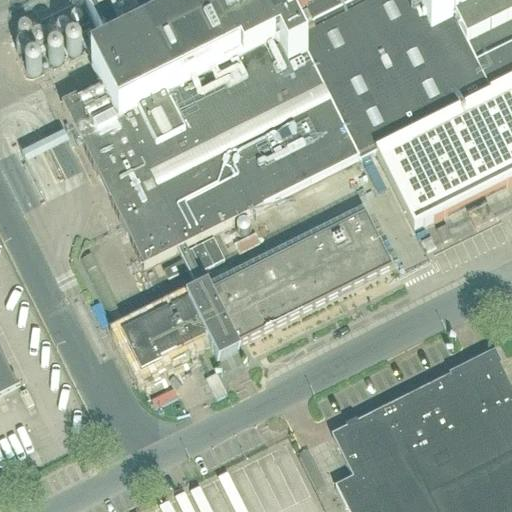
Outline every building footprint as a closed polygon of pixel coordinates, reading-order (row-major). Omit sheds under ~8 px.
[(210,240),(372,159),(411,238),(511,187),(511,0),(119,0),(86,17),(91,27),(110,64),(92,73),(101,91),(61,109),(143,273),(210,240)] [(81,6),(38,27),(43,37),(65,27),(70,37),(91,27),(86,17),(81,6)] [(238,352),(237,350),(391,273),(365,220),(210,297),(207,290),(205,291),(197,295),(186,301),(189,307),(121,340),(140,380),(161,369),(160,367),(207,343),(216,363),(218,362),(217,359),(235,350),(236,353),(238,352)] [(449,227),(457,244),(469,238),(460,222),(449,227)] [(436,233),(442,247),(451,242),(445,229),(436,233)] [(0,399),(22,388),(0,343),(0,399)] [(511,511),(511,396),(493,358),(331,441),(352,482),(335,492),(345,511),(511,511)]
